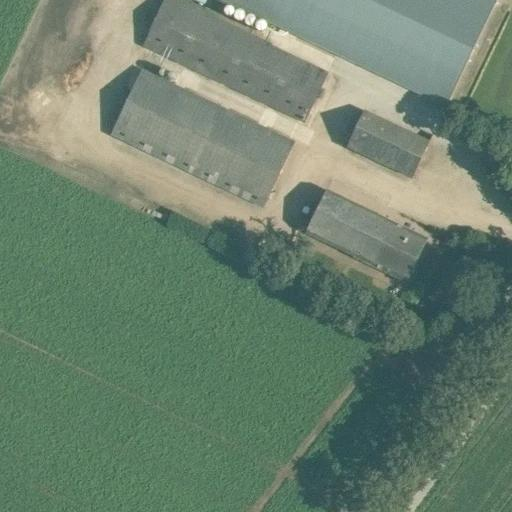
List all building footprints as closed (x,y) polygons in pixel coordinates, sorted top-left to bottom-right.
[(164,0),(142,48),(304,123),(329,71),(178,0),(164,0)] [(263,0),(451,88),(492,0),(263,0)] [(263,209),(295,142),(142,70),(111,137),(263,209)] [(434,124),(373,95),(348,148),(409,177),(434,124)] [(426,239),(326,192),(306,235),(406,283),(426,239)]
